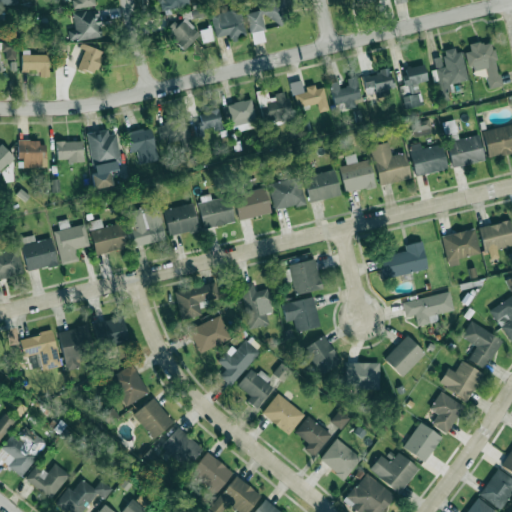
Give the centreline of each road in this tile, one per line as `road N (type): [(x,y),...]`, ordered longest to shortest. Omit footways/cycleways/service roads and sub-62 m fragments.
road 1 (residential): [(0,311),(511,185)]
road 2 (residential): [(0,107),(150,92),(511,0)]
road 3 (residential): [(137,279),(159,341),(195,396),(329,511)]
road 4 (residential): [(427,511),(511,391)]
